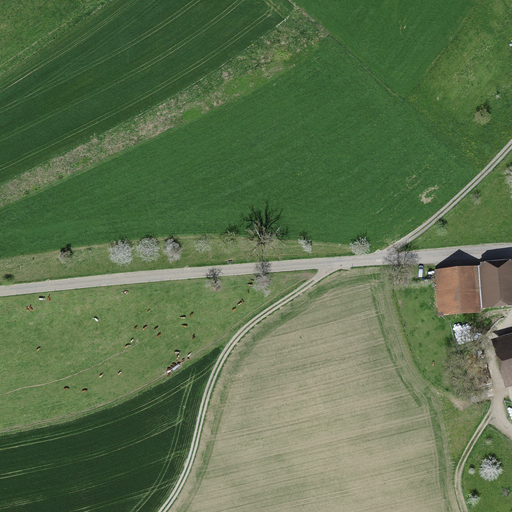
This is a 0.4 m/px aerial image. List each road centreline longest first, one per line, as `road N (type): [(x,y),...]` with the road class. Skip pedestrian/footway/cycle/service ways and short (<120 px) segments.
road 1 (tertiary): [(0,292),(511,252)]
road 2 (track): [(161,511),(188,465),(227,350),(270,308),(343,262)]
road 3 (track): [(511,318),(490,331),(499,400),(455,480),(467,511)]
road 4 (track): [(372,260),(417,234),(511,146)]
